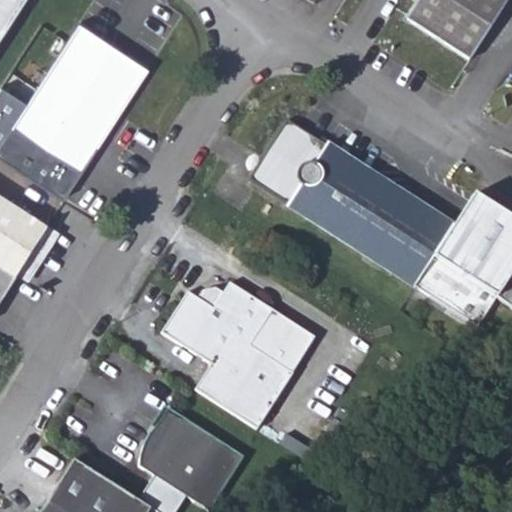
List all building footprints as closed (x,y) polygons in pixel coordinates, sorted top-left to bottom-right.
[(0,0),(0,34),(22,0),(0,0)] [(469,59),(507,0),(417,0),(406,18),(469,59)] [(10,127),(80,174),(148,69),(79,23),(10,127)] [(0,116),(0,142),(11,123),(0,116)] [(264,174),(288,189),(291,186),(297,191),(288,205),(416,286),(454,225),(327,144),(316,160),(310,155),(312,151),(288,135),(283,143),(278,146),(277,154),(267,161),(269,166),(264,174)] [(0,189),(49,219),(62,197),(28,176),(22,186),(2,173),(0,176),(0,189)] [(511,217),(472,192),(454,225),(416,286),(475,328),(494,297),(511,308),(511,217)] [(0,193),(0,296),(14,275),(47,223),(0,193)] [(194,388),(256,428),(292,372),(315,337),(272,309),(229,281),(222,292),(213,306),(197,297),(187,290),(160,332),(209,364),(194,388)] [(197,297),(213,306),(222,292),(215,287),(202,290),(197,297)] [(208,510),(243,455),(168,407),(157,423),(152,427),(148,433),(144,440),(141,447),(139,454),(138,460),(138,465),(208,510)] [(72,458),(38,511),(147,511),(150,508),(72,458)]
